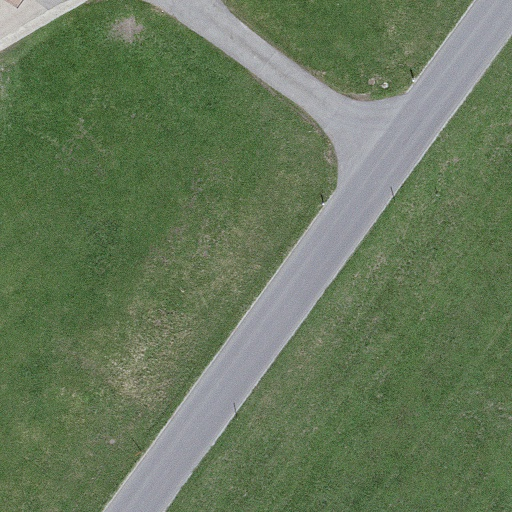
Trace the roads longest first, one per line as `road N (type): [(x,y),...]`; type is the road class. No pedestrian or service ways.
road 1 (tertiary): [(136,511),(510,0)]
road 2 (track): [(178,0),(203,5),(397,153)]
